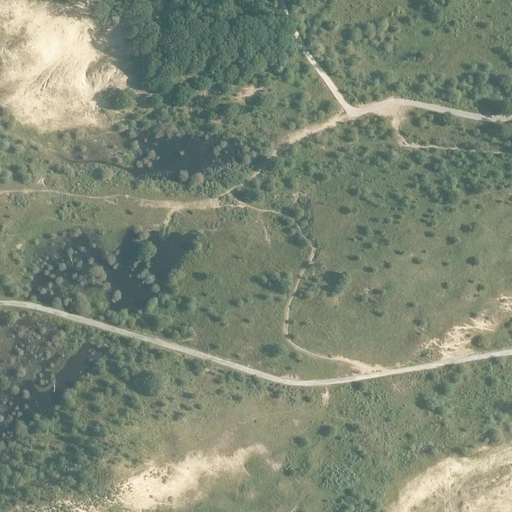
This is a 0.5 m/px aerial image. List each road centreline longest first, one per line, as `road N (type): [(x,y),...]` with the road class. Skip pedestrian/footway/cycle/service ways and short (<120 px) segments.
road 1 (unknown): [(0,136),(40,142),(74,165),(205,172),(240,202),(289,215),(316,252),(286,316),(287,341),(296,349),(368,370),(511,345)]
road 2 (track): [(511,354),(311,385),(82,323)]
